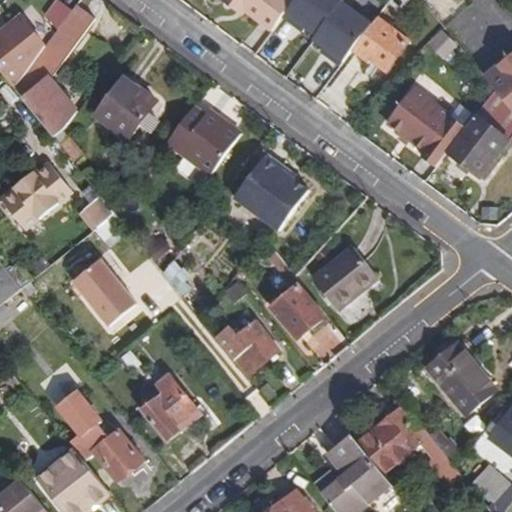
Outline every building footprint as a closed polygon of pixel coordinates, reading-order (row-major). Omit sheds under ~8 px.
[(246,10),(273,32),(284,17),(296,0),(224,0),(236,9),(243,14),(246,10)] [(296,0),(284,17),(298,27),(301,23),(306,27),(318,36),(315,40),(325,48),(331,53),(328,57),(342,67),(354,50),(373,25),(342,2),(344,0),(296,0)] [(408,0),(392,0),(390,2),(401,10),(408,0)] [(56,139),(77,112),(51,79),(96,20),(78,7),(48,47),(16,89),(56,139)] [(0,34),(3,38),(27,20),(23,15),(0,33),(0,34)] [(373,25),(354,50),(370,65),(373,62),(386,73),(409,43),(378,18),(373,25)] [(0,69),(16,89),(48,47),(27,20),(3,38),(0,34),(0,69)] [(467,58),(450,40),(439,50),(459,71),(467,64),(464,61),(467,58)] [(328,57),(331,53),(325,48),(322,52),(328,57)] [(497,91),(511,109),(511,56),(486,77),(497,91)] [(158,104),(126,79),(96,117),(129,142),(141,127),(151,136),(160,124),(150,116),(158,104)] [(467,128),(455,118),(417,89),(390,123),(428,153),(424,157),(436,166),(452,146),(467,128)] [(482,179),(511,139),(511,109),(497,91),(449,153),(482,179)] [(206,117),(195,110),(169,143),(211,176),(241,135),(216,116),(210,125),(204,120),(206,117)] [(210,111),(206,117),(204,120),(210,125),(216,116),(210,111)] [(61,145),(74,162),(81,155),(69,138),(61,145)] [(311,192),(294,180),(281,170),(284,166),(269,156),(236,200),(281,232),(311,192)] [(26,231),(73,194),(49,165),(35,175),(34,173),(0,200),(0,207),(6,215),(12,213),(26,231)] [(281,170),(294,180),(298,176),(284,166),(281,170)] [(99,229),(109,221),(117,214),(102,197),(84,210),(99,229)] [(116,228),(123,222),(117,214),(109,221),(116,228)] [(379,281),(356,251),(316,282),(340,312),(379,281)] [(179,261),(165,271),(178,288),(192,278),(179,261)] [(75,284),(111,328),(138,306),(102,262),(75,284)] [(0,308),(2,307),(23,290),(7,269),(0,275),(0,308)] [(23,290),(29,296),(38,289),(32,283),(23,290)] [(274,307),(299,339),(327,318),(301,286),(274,307)] [(2,307),(0,308),(0,323),(10,315),(2,307)] [(225,349),(248,377),(282,351),(258,321),(225,349)] [(428,369),(466,418),(497,391),(472,359),(477,354),(467,343),(463,347),(460,344),(428,369)] [(168,442),(182,431),(178,425),(198,410),(171,377),(162,386),(167,394),(144,412),(168,442)] [(97,454),(114,477),(128,466),(132,471),(146,460),(121,430),(111,437),(100,424),(103,421),(95,410),(88,413),(84,408),(88,401),(78,389),(58,405),(82,433),(70,442),(77,452),(86,463),(97,454)] [(446,484),(460,473),(457,470),(454,467),(440,449),(430,435),(425,431),(422,431),(404,408),(360,444),(384,474),(421,443),(432,458),(428,461),(446,484)] [(178,425),(182,431),(202,415),(198,410),(178,425)] [(511,414),(493,440),(511,455),(511,414)] [(440,449),(448,443),(437,429),(430,435),(440,449)] [(324,496),(336,511),(360,511),(368,505),(373,511),(392,511),(406,502),(384,474),(360,444),(353,436),(329,455),(338,467),(346,478),(324,496)] [(440,449),(454,467),(464,459),(450,441),(448,443),(440,449)] [(86,463),(77,452),(40,482),(64,511),(87,511),(110,493),(86,463)] [(510,485),(489,466),(474,482),(494,502),(510,485)] [(315,485),(324,496),(346,478),(338,467),(315,485)] [(48,511),(22,480),(0,497),(0,502),(5,509),(0,511),(48,511)] [(313,511),(298,494),(275,511),(313,511)]
